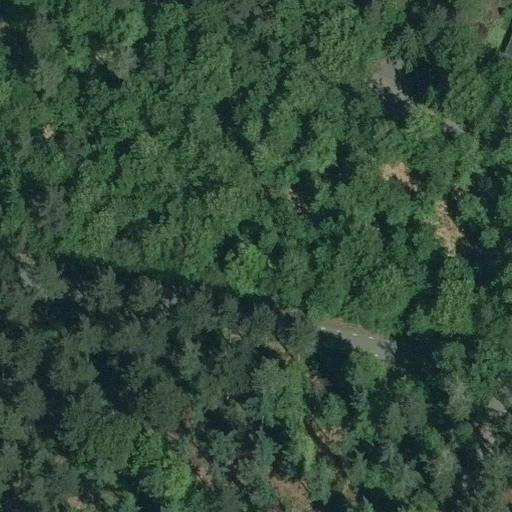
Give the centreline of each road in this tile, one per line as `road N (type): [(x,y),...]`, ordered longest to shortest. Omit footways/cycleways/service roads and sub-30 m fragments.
road 1 (tertiary): [(511,372),(0,274)]
road 2 (residential): [(382,99),(133,0)]
road 3 (unclassified): [(463,511),(511,372)]
road 4 (residential): [(511,155),(382,99)]
